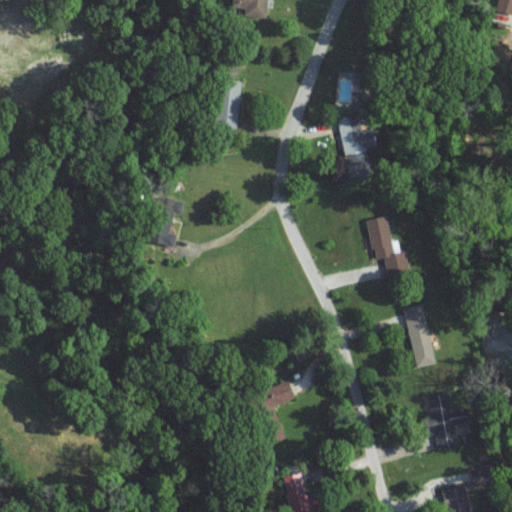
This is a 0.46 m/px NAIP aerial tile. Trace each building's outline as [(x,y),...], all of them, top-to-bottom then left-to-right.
[(240,15),(263,17),(264,0),(228,0),(227,6),(241,8),(240,15)] [(511,12),(511,0),(494,0),(492,10),(511,12)] [(237,80),(215,78),(210,132),(232,134),(237,80)] [(144,239),(170,245),(173,233),(165,231),(170,211),(177,212),(180,201),(154,195),(144,239)] [(401,250),(390,252),(383,214),(363,218),(371,258),(381,256),(384,275),(405,271),(401,250)] [(413,366),(432,361),(418,303),(399,307),(413,366)] [(281,436),(271,408),(291,400),(284,381),(247,394),(256,418),(260,417),(264,427),(257,430),(262,443),(281,436)] [(431,428),(433,447),(454,445),(451,423),(452,423),(449,391),(425,394),(427,415),(421,416),(422,429),(431,428)] [(287,511),(295,511),(307,508),(295,471),(277,476),(287,511)] [(467,511),(467,510),(466,511),(460,484),(439,488),(444,511),(467,511)]
